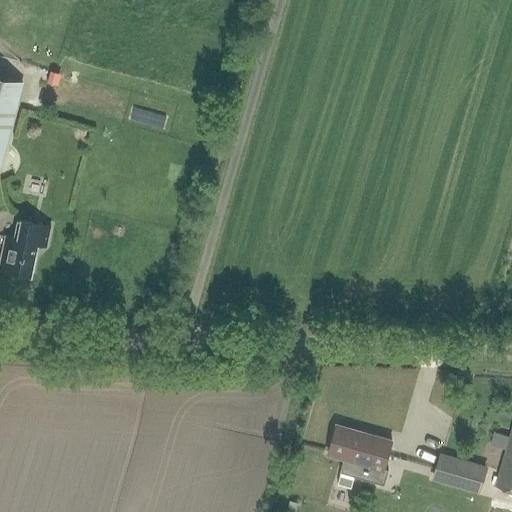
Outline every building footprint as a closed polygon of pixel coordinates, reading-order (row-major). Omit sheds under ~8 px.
[(0,171),(24,82),(0,75),(0,171)] [(52,225),(21,219),(20,220),(18,220),(14,238),(6,237),(0,267),(0,269),(31,276),(37,246),(47,248),(52,225)] [(384,486),(389,470),(384,469),(392,441),(336,425),(336,426),(328,455),(344,459),(340,473),(384,486)] [(511,428),(510,437),(495,432),(491,445),(506,450),(496,487),(511,491),(511,428)] [(479,491),(486,467),(442,455),(434,479),(479,491)]
